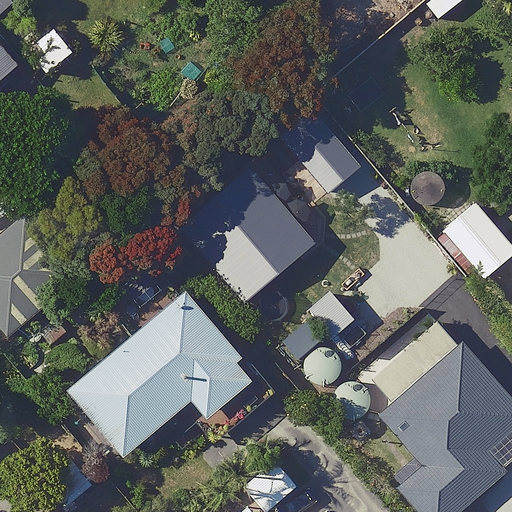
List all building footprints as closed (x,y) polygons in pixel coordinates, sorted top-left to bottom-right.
[(69,55),(49,28),(22,49),(42,76),(69,55)] [(0,87),(19,70),(0,49),(0,87)] [(510,253),(466,203),(436,229),(480,280),(510,253)] [(77,277),(24,215),(0,235),(0,331),(5,338),(77,277)] [(463,286),(404,218),(366,250),(426,319),(463,286)] [(252,379),(182,294),(64,391),(120,459),(189,403),(203,420),(252,379)] [(511,424),(511,410),(433,324),(370,382),(391,404),(377,417),(420,464),(393,489),(414,511),(457,511),(503,470),(484,450),(511,424)]
